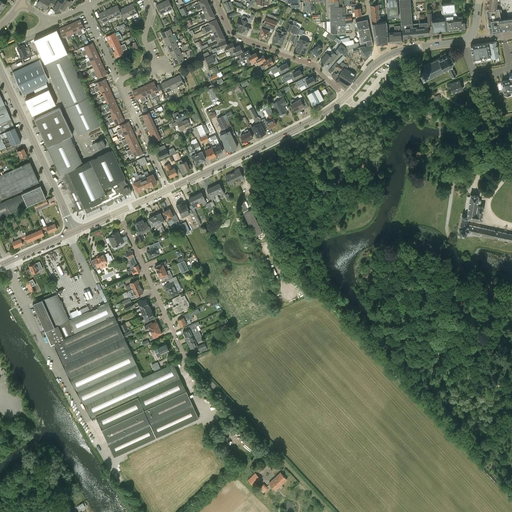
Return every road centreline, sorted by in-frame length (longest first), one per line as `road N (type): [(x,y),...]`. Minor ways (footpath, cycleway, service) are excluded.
road 1 (residential): [(235,411),(183,354),(118,212)]
road 2 (unknown): [(8,263),(112,462)]
road 3 (secondary): [(167,190),(345,97)]
road 4 (tertiary): [(74,233),(0,69)]
road 5 (residential): [(345,97),(314,65),(236,37),(216,0)]
road 6 (track): [(331,511),(235,411)]
